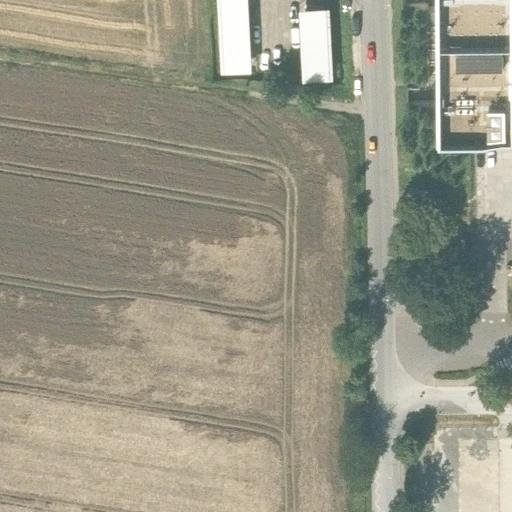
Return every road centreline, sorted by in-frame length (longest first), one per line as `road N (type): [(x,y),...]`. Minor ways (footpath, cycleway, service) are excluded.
road 1 (track): [(381,82),(0,28)]
road 2 (unclassified): [(377,0),(388,375)]
road 3 (unclassified): [(388,375),(390,511)]
road 4 (unclassified): [(511,371),(388,375)]
